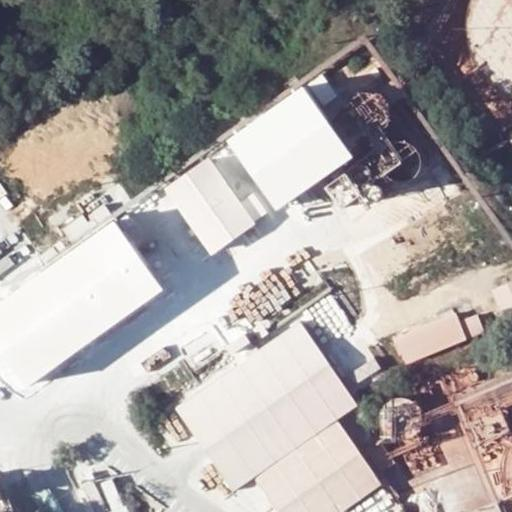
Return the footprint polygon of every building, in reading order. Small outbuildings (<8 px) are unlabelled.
[(484,74),(490,80),(494,85),(501,90),(508,94),(511,96),(511,0),(470,0),(469,4),(467,12),(467,20),(467,28),(468,36),(469,45),(472,52),(475,60),(479,67),(484,74)] [(347,103),(345,107),(345,109),(344,113),(345,117),(346,121),(348,125),(351,128),(354,131),(358,132),(362,134),(370,133),(374,132),(377,130),(380,127),(383,124),(385,120),(386,116),(386,112),(386,108),(384,104),(382,100),(379,97),(376,95),(372,93),(368,92),(363,92),(359,93),(355,94),(352,96),(349,99),(347,103)] [(381,151),(380,155),(379,158),(379,162),(380,167),(381,171),(384,174),(387,178),(390,180),(395,182),(399,183),(404,182),(408,181),(412,179),(415,176),(417,173),(419,169),(421,165),(421,161),(420,157),(419,153),(417,149),(414,146),(411,143),(407,142),(403,140),(399,140),(395,141),(391,142),(387,144),(384,147),(381,151)] [(202,166),(156,196),(199,259),(243,230),(202,166)] [(74,220),(52,233),(66,254),(87,239),(74,220)] [(107,225),(87,239),(66,254),(38,273),(86,342),(156,294),(107,225)] [(86,342),(38,273),(0,298),(0,349),(24,384),(86,342)] [(509,324),(511,322),(511,292),(507,282),(492,289),(509,324)] [(397,339),(407,362),(483,332),(476,312),(459,320),(455,313),(397,339)] [(297,321),(175,406),(232,490),(253,476),(339,419),(359,405),(297,321)] [(357,408),(347,417),(363,438),(374,429),(357,408)] [(339,419),(253,476),(277,511),(339,511),(384,482),(339,419)] [(511,511),(511,429),(510,432),(507,440),(504,447),(501,455),(500,463),(500,472),(500,480),(501,488),(504,496),(506,504),(510,511),(511,511)] [(103,511),(117,504),(102,475),(83,486),(97,511),(103,511)]
